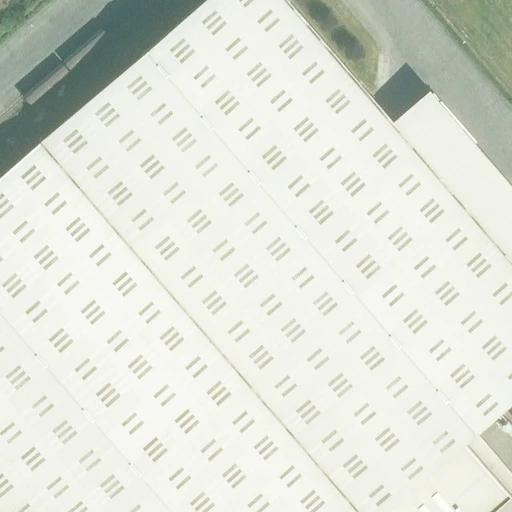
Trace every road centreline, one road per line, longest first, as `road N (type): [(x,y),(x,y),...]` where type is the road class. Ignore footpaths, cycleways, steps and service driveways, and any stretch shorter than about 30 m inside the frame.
road 1 (unknown): [(511,135),(393,0)]
road 2 (unknown): [(88,0),(0,83)]
